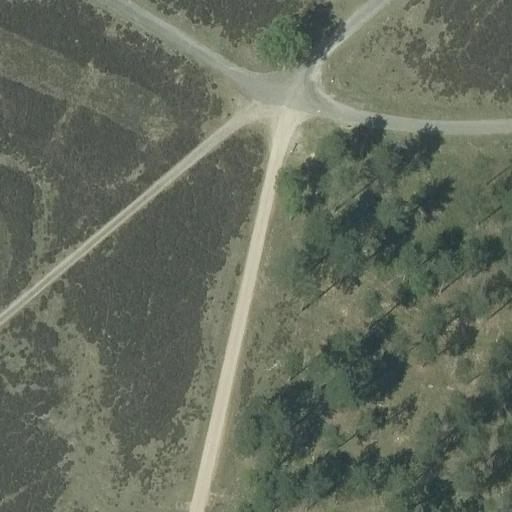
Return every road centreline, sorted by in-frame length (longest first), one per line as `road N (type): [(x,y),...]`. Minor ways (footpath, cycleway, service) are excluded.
road 1 (track): [(192,511),(277,145),(277,92)]
road 2 (track): [(277,92),(0,322)]
road 3 (track): [(511,126),(396,125),(277,92)]
road 4 (track): [(277,92),(107,0)]
road 5 (track): [(277,92),(381,0)]
